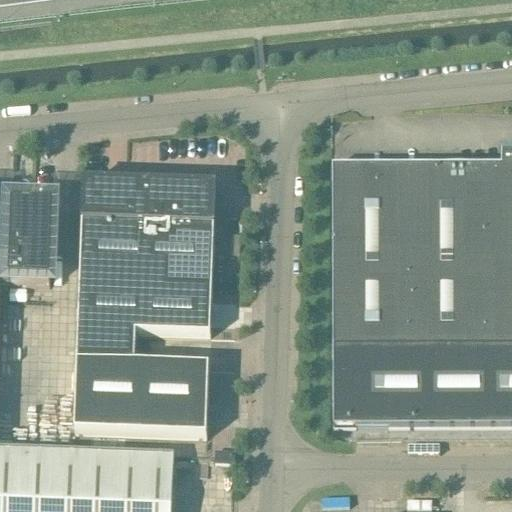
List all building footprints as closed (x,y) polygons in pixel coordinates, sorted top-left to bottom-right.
[(447,171),(332,172),(333,345),(333,353),(333,431),(511,430),(511,154),(506,156),(500,156),(500,158),(502,158),(502,171),(447,171)] [(82,229),(81,265),(213,270),(215,202),(95,198),(94,229),(82,229)] [(0,290),(48,292),(50,216),(10,215),(8,262),(0,262),(0,290)] [(213,270),(81,265),(75,439),(207,444),(209,376),(135,374),(136,340),(210,342),(213,270)] [(29,345),(10,344),(9,367),(28,368),(29,345)] [(172,511),(174,461),(0,454),(0,511),(172,511)] [(234,457),(215,456),(215,468),(234,469),(234,457)]
